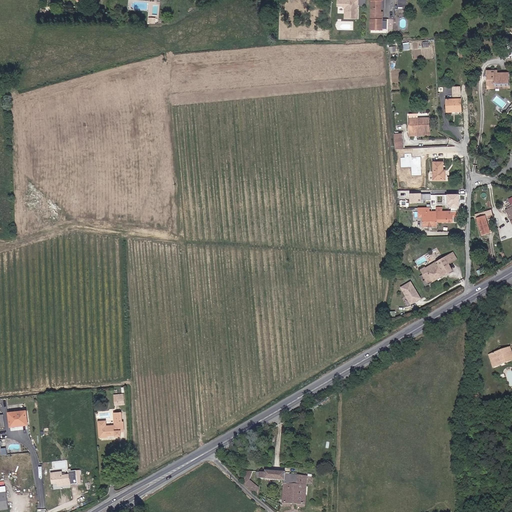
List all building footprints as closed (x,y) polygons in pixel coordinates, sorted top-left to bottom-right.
[(358,16),(358,0),(338,0),(338,4),(343,4),(346,7),(346,16),(358,16)] [(371,0),(372,28),(384,28),(383,11),(382,11),(382,6),(382,0),(371,0)] [(487,87),(509,86),(508,74),(496,75),(487,75),(487,87)] [(463,100),(447,100),(447,112),(463,112),(463,100)] [(410,131),(429,132),(430,119),(426,119),(426,115),(419,115),(418,119),(410,118),(410,131)] [(401,157),(401,167),(411,167),(411,175),(421,175),(420,157),(412,157),(412,154),(405,154),(405,157),(401,157)] [(444,162),(434,161),(434,179),(446,179),(446,170),(444,170),(444,162)] [(460,194),(447,195),(447,207),(460,207),(460,194)] [(424,207),(424,212),(424,218),(425,226),(438,226),(438,221),(443,221),(443,218),(447,218),(447,221),(454,221),(454,219),(463,218),(463,210),(443,210),(443,207),(437,207),(437,210),(430,210),(430,207),(424,207)] [(478,218),(482,234),(491,232),(486,215),(478,218)] [(449,263),(455,259),(451,253),(445,256),(449,263)] [(445,256),(427,266),(427,265),(421,268),(423,273),(419,275),(425,285),(453,269),(449,263),(445,256)] [(421,299),(411,283),(401,288),(411,305),(415,303),(415,302),(416,300),(417,301),(421,299)] [(495,355),(505,351),(506,354),(511,351),(511,347),(508,339),(499,343),(491,346),(495,355)] [(122,404),(116,405),(116,408),(113,408),(114,413),(116,413),(116,414),(122,414),(122,404)] [(6,417),(7,432),(22,431),(22,416),(6,417)] [(117,446),(117,441),(120,441),(119,436),(119,422),(113,423),(113,436),(108,436),(108,438),(102,438),(102,432),(95,432),(96,447),(103,447),(103,445),(112,445),(112,446),(117,446)] [(282,501),(304,503),(307,474),(285,473),(285,471),(265,470),(265,471),(259,471),(259,477),(284,478),(282,501)] [(245,471),(242,481),(246,486),(247,483),(251,471),(245,471)] [(58,480),(57,476),(47,476),(48,487),(51,487),(53,491),(65,490),(64,480),(58,480)] [(247,483),(246,486),(256,494),(260,487),(247,483)]
